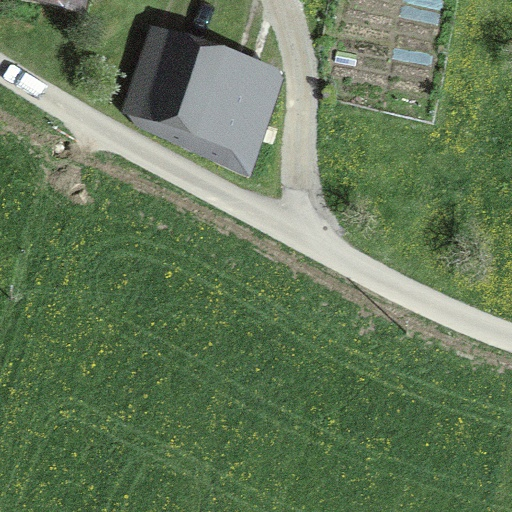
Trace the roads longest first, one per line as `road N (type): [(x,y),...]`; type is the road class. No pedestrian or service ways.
road 1 (track): [(260,0),(289,93),(285,154),(339,254)]
road 2 (track): [(90,123),(0,366)]
